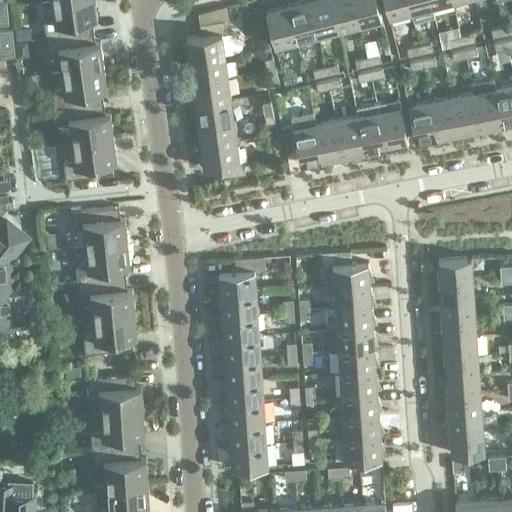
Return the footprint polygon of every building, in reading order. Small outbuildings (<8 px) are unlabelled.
[(0,0),(0,24),(8,24),(5,0),(0,0)] [(44,21),(46,36),(94,30),(93,24),(92,18),(97,17),(94,0),(51,0),(54,15),(44,21)] [(303,0),(288,4),(297,39),(318,34),(309,0),(303,0)] [(309,0),(318,34),(339,29),(331,0),(309,0)] [(331,0),(339,29),(360,23),(353,0),(331,0)] [(353,0),(360,23),(381,18),(377,0),(353,0)] [(385,0),(389,15),(411,10),(408,0),(385,0)] [(408,0),(411,10),(432,4),(430,0),(408,0)] [(266,9),(275,45),(297,39),(288,4),(266,9)] [(269,42),(260,5),(246,8),(256,45),(269,42)] [(491,28),(492,37),(505,34),(502,25),(501,19),(490,21),(491,28)] [(187,38),(190,59),(224,55),(221,33),(226,32),(225,21),(199,25),(200,30),(201,36),(187,38)] [(511,23),(502,25),(505,34),(511,32),(511,23)] [(447,30),(450,46),(463,43),(461,35),(459,27),(447,30)] [(0,57),(15,56),(12,28),(0,29),(0,57)] [(59,54),(62,70),(104,64),(101,41),(95,42),(94,36),(94,30),(46,36),(48,52),(59,54)] [(461,35),(463,43),(475,41),(473,32),(461,35)] [(417,37),(419,44),(420,53),(433,50),(429,34),(417,37)] [(363,40),(367,56),(375,54),(372,38),(363,40)] [(27,39),(16,40),(18,56),(29,55),(27,39)] [(506,39),(493,41),(495,50),(508,47),(506,39)] [(406,47),(408,56),(420,53),(419,44),(406,47)] [(476,45),(464,48),(466,57),(478,54),(476,45)] [(464,48),(451,51),(453,60),(466,57),(464,48)] [(367,56),(369,65),(381,62),(379,53),(375,54),(367,56)] [(190,59),(193,81),(227,76),(224,55),(190,59)] [(434,55),(422,58),(423,66),(436,63),(434,55)] [(264,58),(267,70),(276,68),(273,56),(264,58)] [(354,59),(356,68),(369,65),(367,56),(354,59)] [(422,58),(410,60),(411,69),(423,66),(422,58)] [(325,65),(326,74),(339,71),(337,63),(325,65)] [(53,92),(56,107),(103,101),(103,95),(102,89),(107,88),(104,64),(62,70),(64,86),(53,92)] [(312,68),(314,77),(326,74),(325,65),(312,68)] [(382,67),(370,69),(372,78),(384,75),(382,67)] [(267,70),(270,82),(279,80),(276,68),(267,70)] [(370,69),(357,72),(359,81),(372,78),(370,69)] [(283,75),(284,84),(297,81),(295,72),(283,75)] [(193,81),(196,103),(230,98),(227,76),(193,81)] [(340,76),(328,79),(330,88),(342,85),(340,76)] [(473,92),(480,127),(501,123),(494,88),(492,78),(471,82),(473,92)] [(328,79),(315,82),(317,90),(330,88),(328,79)] [(511,84),(494,88),(501,123),(511,120),(511,84)] [(452,96),(459,131),(480,127),(473,92),(452,96)] [(431,100),(438,136),(459,131),(452,96),(431,100)] [(196,103),(199,124),(233,120),(230,98),(196,103)] [(262,102),(264,114),(273,113),(270,100),(262,102)] [(409,105),(416,140),(438,136),(431,100),(409,105)] [(69,125),(71,141),(114,135),(111,112),(105,113),(104,107),(103,101),(56,107),(58,123),(69,125)] [(401,106),(378,111),(385,147),(408,142),(401,106)] [(378,111),(357,115),(364,151),(385,147),(378,111)] [(273,113),(264,114),(267,126),(275,125),(273,113)] [(357,115),(335,119),(342,155),(364,151),(357,115)] [(335,119),(314,124),(321,159),(342,155),(335,119)] [(199,124),(202,146),(236,141),(233,120),(199,124)] [(281,126),(286,150),(296,148),(299,164),(321,159),(314,124),(293,128),(292,123),(281,126)] [(114,135),(71,141),(74,157),(63,163),(66,178),(113,172),(113,166),(112,160),(117,159),(114,135)] [(236,141),(202,146),(205,168),(219,166),(220,172),(220,177),(245,174),(244,163),(239,163),(236,141)] [(0,192),(2,192),(8,191),(8,185),(7,179),(0,180),(0,192)] [(83,228),(85,244),(128,240),(125,216),(120,217),(119,211),(118,205),(116,205),(74,209),(71,210),(72,226),(83,228)] [(0,325),(25,323),(27,325),(33,318),(32,303),(29,301),(28,287),(11,289),(9,275),(7,275),(6,262),(27,236),(7,220),(0,228),(0,325)] [(76,265),(78,281),(126,276),(125,270),(125,264),(130,264),(128,240),(85,244),(87,260),(76,265)] [(333,264),(335,285),(371,283),(369,261),(353,263),(352,256),(352,250),(321,252),(322,265),(333,264)] [(439,258),(440,278),(473,275),(472,255),(439,258)] [(220,271),(222,293),(257,291),(256,269),(266,269),(266,256),(236,258),(236,264),(237,270),(220,271)] [(511,264),(500,265),(500,274),(511,273),(511,264)] [(57,272),(49,272),(50,284),(58,283),(57,272)] [(511,273),(500,274),(501,282),(511,281),(511,273)] [(440,278),(442,297),(474,295),(473,275),(440,278)] [(91,299),(92,315),(135,311),(132,288),(127,288),(126,282),(126,276),(78,281),(79,297),(91,299)] [(335,285),(336,307),(372,305),(371,283),(335,285)] [(222,293),(223,315),(259,312),(257,291),(222,293)] [(442,297),(443,316),(475,314),(474,295),(442,297)] [(298,298),(299,309),(309,308),(308,297),(298,298)] [(283,300),(284,311),(294,310),(293,300),(283,300)] [(511,302),(502,303),(503,312),(511,311),(511,302)] [(336,307),(338,329),(374,326),(372,305),(336,307)] [(299,309),(300,319),(310,319),(309,308),(299,309)] [(294,310),(284,311),(284,322),(294,321),(294,310)] [(135,311),(92,315),(94,332),(83,336),(85,352),(129,348),(133,347),(132,342),(132,335),(137,335),(135,311)] [(511,311),(503,312),(503,321),(511,320),(511,311)] [(223,315),(224,336),(260,334),(259,312),(223,315)] [(443,316),(444,335),(477,333),(475,314),(443,316)] [(338,329),(339,350),(375,348),(374,326),(338,329)] [(444,335),(445,355),(478,353),(477,333),(444,335)] [(224,336),(226,358),(262,356),(260,334),(224,336)] [(301,341),(302,352),(312,351),(312,340),(301,341)] [(286,344),(287,355),(296,354),(296,343),(286,344)] [(339,350),(341,372),(377,370),(375,348),(339,350)] [(302,352),(303,363),(313,362),(312,351),(302,352)] [(445,355),(447,374),(479,372),(478,353),(445,355)] [(296,354),(287,355),(287,366),(297,365),(296,354)] [(226,358),(227,380),(263,377),(262,356),(226,358)] [(82,363),(68,364),(68,373),(82,373),(82,363)] [(341,372),(342,394),(378,391),(377,370),(341,372)] [(447,374),(448,393),(480,391),(479,372),(447,374)] [(99,395),(100,411),(143,408),(141,385),(136,386),(136,380),(135,373),(131,374),(87,376),(88,393),(99,395)] [(227,380),(229,402),(264,399),(263,377),(227,380)] [(304,385),(305,395),(315,395),(314,384),(304,385)] [(289,387),(289,398),(299,397),(299,387),(289,387)] [(342,394),(344,415),(380,413),(378,391),(342,394)] [(448,393),(449,413),(482,411),(480,391),(448,393)] [(305,395),(306,406),(316,406),(315,395),(305,395)] [(299,397),(289,398),(290,409),(300,408),(299,397)] [(229,402),(230,423),(266,421),(264,399),(229,402)] [(91,440),(92,447),(140,444),(139,439),(139,433),(144,433),(143,408),(100,411),(101,428),(91,432),(91,440)] [(449,413),(450,432),(483,430),(482,411),(449,413)] [(344,415),(345,437),(381,435),(380,413),(344,415)] [(230,423),(232,445),(267,443),(266,421),(230,423)] [(307,428),(308,439),(318,438),(317,427),(307,428)] [(292,430),(292,441),(302,441),(302,430),(292,430)] [(450,432),(452,452),(484,450),(483,430),(450,432)] [(381,435),(345,437),(347,459),(383,457),(381,435)] [(308,439),(309,450),(319,449),(318,438),(308,439)] [(293,452),(303,452),(302,441),(292,441),(293,452)] [(232,445),(233,467),(269,465),(267,443),(232,445)] [(104,467),(105,483),(148,480),(146,457),(141,457),(140,451),(140,444),(92,447),(93,464),(104,467)] [(496,455),(487,456),(488,468),(497,468),(496,455)] [(505,455),(496,455),(497,468),(505,467),(505,455)] [(461,458),(452,458),(453,470),(462,470),(461,457),(461,458)] [(372,463),(360,464),(361,474),(372,473),(372,463)] [(350,465),(339,466),(340,475),(351,475),(350,465)] [(339,466),(328,466),(329,476),(340,475),(339,466)] [(306,468),(296,469),(296,479),(307,478),(306,468)] [(296,469),(285,469),(285,479),(296,479),(296,469)] [(0,481),(0,506),(4,507),(3,511),(32,511),(33,493),(32,493),(33,480),(8,479),(8,482),(0,481)] [(148,480),(105,483),(106,499),(95,503),(95,511),(144,511),(144,504),(149,504),(148,480)] [(511,511),(511,495),(499,497),(499,511),(511,511)] [(499,511),(499,497),(477,498),(478,511),(499,511)] [(455,500),(455,511),(478,511),(477,498),(455,500)] [(242,501),(242,511),(276,511),(277,508),(255,510),(254,500),(242,501)] [(386,511),(385,501),(363,502),(363,511),(386,511)] [(363,511),(363,502),(341,504),(341,511),(363,511)]
